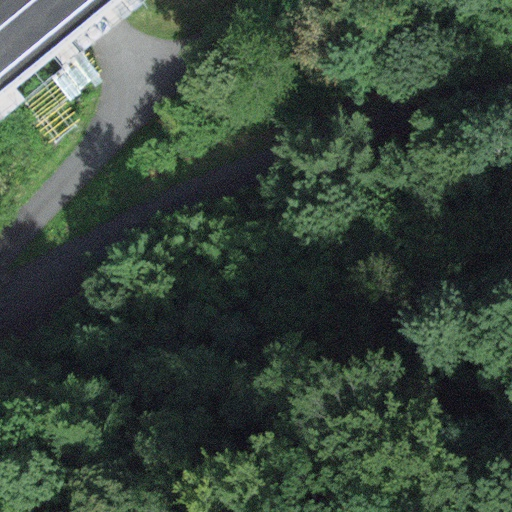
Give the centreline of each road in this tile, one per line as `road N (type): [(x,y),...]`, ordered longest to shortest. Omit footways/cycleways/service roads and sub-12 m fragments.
road 1 (unclassified): [(0,308),(108,227),(287,156),(474,99),(511,95)]
road 2 (track): [(73,0),(114,43),(115,98),(18,229),(0,273)]
